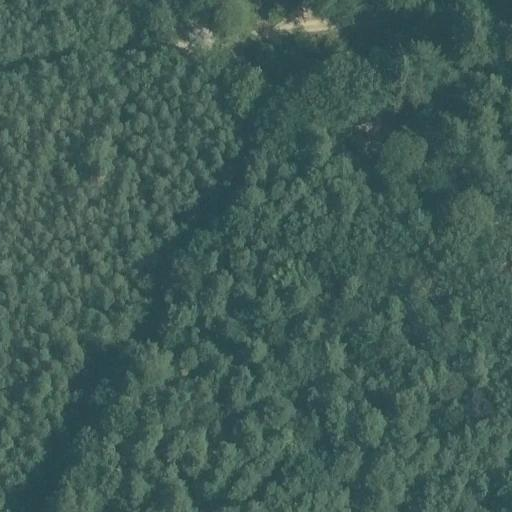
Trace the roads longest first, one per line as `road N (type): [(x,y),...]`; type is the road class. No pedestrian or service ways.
road 1 (track): [(0,86),(511,3)]
road 2 (unclassified): [(511,292),(164,0)]
road 3 (track): [(511,226),(239,0)]
